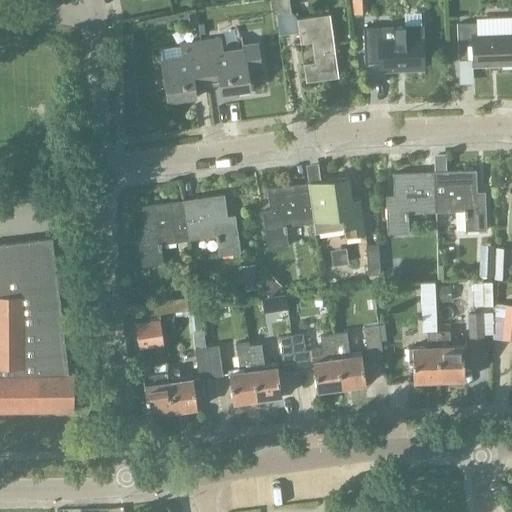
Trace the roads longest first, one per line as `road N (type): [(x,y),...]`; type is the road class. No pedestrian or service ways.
road 1 (residential): [(511,126),(359,130),(97,162)]
road 2 (residential): [(125,485),(99,295),(97,188)]
road 3 (residential): [(201,474),(391,448),(479,446)]
road 4 (residential): [(94,14),(97,162)]
road 5 (residential): [(0,489),(125,485)]
